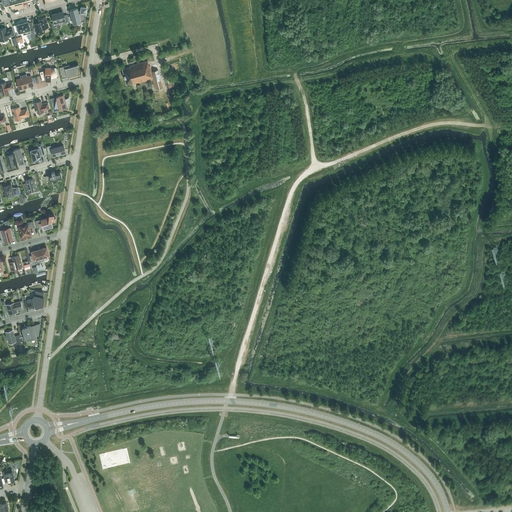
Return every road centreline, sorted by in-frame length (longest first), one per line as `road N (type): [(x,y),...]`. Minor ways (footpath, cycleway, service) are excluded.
road 1 (tertiary): [(80,422),(184,402),(293,408),(404,451),(427,472),(447,511)]
road 2 (track): [(230,401),(291,191),(314,168),(380,142)]
